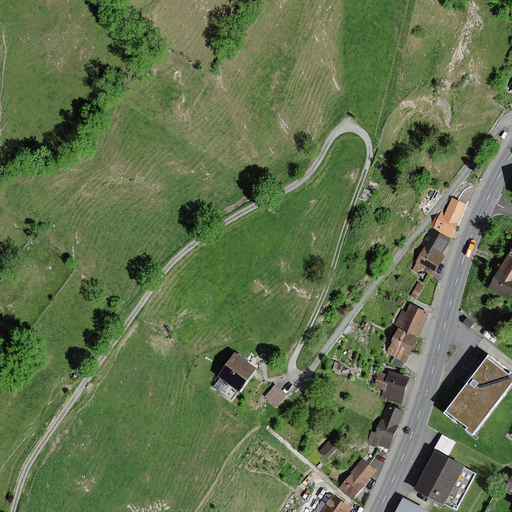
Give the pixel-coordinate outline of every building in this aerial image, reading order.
[(471,205),(454,198),(445,217),(440,215),(434,228),(455,239),(471,205)] [(453,240),(433,228),(423,246),(427,248),(418,262),(419,263),(415,270),(419,272),(422,267),(437,276),(447,259),(443,257),(453,240)] [(511,245),(511,246),(498,268),(495,266),(486,282),(489,283),(486,287),(507,300),(511,291),(511,245)] [(426,286),(419,283),(411,297),(418,300),(426,286)] [(399,328),(387,353),(406,362),(409,364),(422,339),(421,337),(431,313),(412,304),(408,312),(404,310),(395,326),(399,328)] [(466,318),(462,323),(468,328),(473,323),(466,318)] [(365,322),(362,328),(369,332),(372,325),(365,322)] [(262,369),(238,353),(222,377),(223,378),(216,388),(234,401),(241,391),(245,393),(262,369)] [(406,362),(395,357),(392,365),(403,369),(406,362)] [(511,384),(511,374),(488,357),(445,417),(474,437),(511,384)] [(336,362),(333,371),(341,373),(344,365),(336,362)] [(385,390),(382,397),(404,404),(413,378),(391,370),(390,373),(382,370),(376,387),(385,390)] [(289,395),(277,385),(267,398),(279,408),(289,395)] [(407,411),(389,404),(377,433),(373,431),(368,444),(378,448),(379,445),(392,450),(407,411)] [(435,449),(448,456),(455,443),(443,436),(435,449)] [(333,439),(321,451),(329,459),(341,447),(333,439)] [(474,473),(433,452),(413,490),(442,506),(443,504),(455,510),(474,473)] [(354,474),(342,489),(356,501),(381,471),(365,458),(353,472),(354,474)] [(511,496),(511,474),(503,491),(511,496)] [(315,511),(323,511),(336,495),(327,495),(315,511)] [(352,511),(355,508),(336,495),(323,511),(352,511)] [(427,511),(404,500),(397,511),(427,511)]
